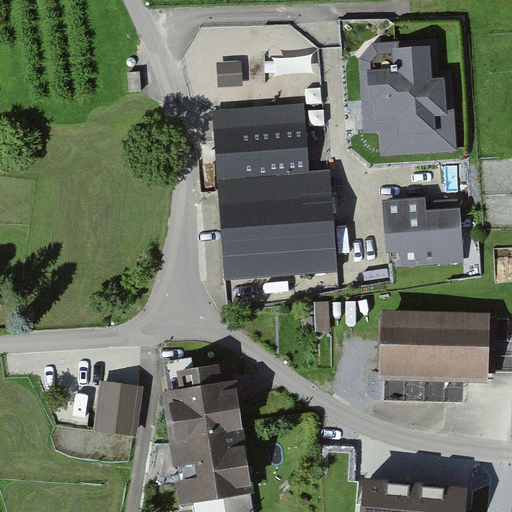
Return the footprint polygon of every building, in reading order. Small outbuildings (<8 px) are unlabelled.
[(395,44),(373,45),(362,62),(368,135),(384,133),(386,155),(459,150),(453,70),(435,71),(433,46),(396,49),(395,44)] [(223,61),(220,80),(241,83),(243,63),(223,61)] [(302,106),(213,113),(227,282),(338,273),(330,173),(308,174),(302,106)] [(427,199),(385,202),(389,253),(401,252),(402,266),(465,261),(461,207),(427,209),(427,199)] [(490,316),(382,311),(380,373),(487,378),(490,316)] [(239,365),(167,375),(185,503),(256,494),(239,365)] [(146,388),(104,381),(96,431),(138,437),(146,388)] [(463,511),(465,490),(365,481),(362,511),(463,511)]
